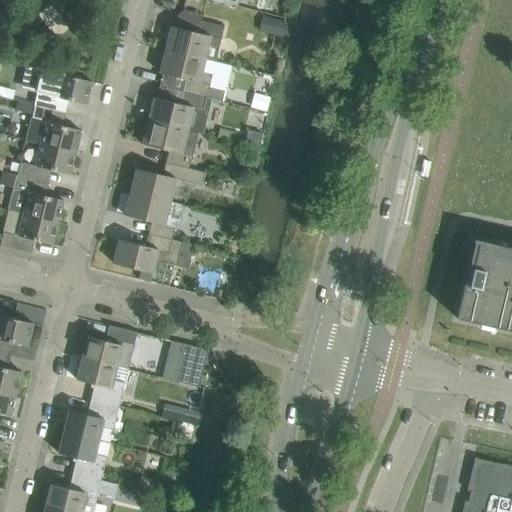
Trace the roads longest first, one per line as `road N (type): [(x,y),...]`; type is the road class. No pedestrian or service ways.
road 1 (residential): [(68,288),(140,0)]
road 2 (tertiary): [(357,343),(415,53)]
road 3 (tertiary): [(415,53),(312,330)]
road 4 (residential): [(14,511),(68,288)]
road 5 (tertiary): [(302,360),(278,511)]
road 6 (residential): [(383,511),(434,374)]
road 7 (tertiary): [(308,511),(351,373)]
road 8 (residential): [(202,322),(68,288)]
